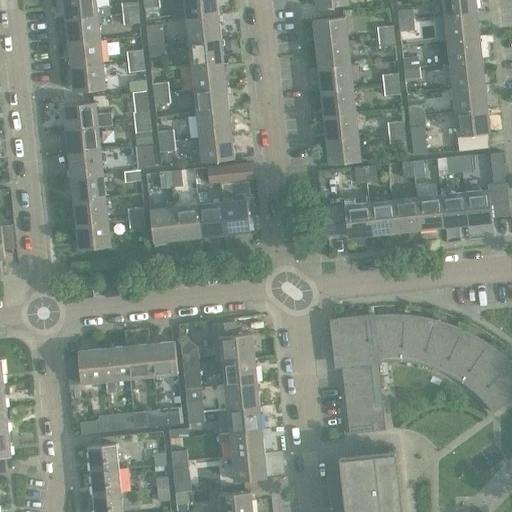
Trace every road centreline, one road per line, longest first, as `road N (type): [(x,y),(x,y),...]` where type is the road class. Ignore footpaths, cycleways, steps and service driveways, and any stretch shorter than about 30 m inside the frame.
road 1 (residential): [(42,310),(9,0)]
road 2 (residential): [(289,286),(258,0)]
road 3 (residential): [(289,286),(42,310)]
road 4 (residential): [(312,511),(289,286)]
road 5 (residential): [(511,267),(289,286)]
road 6 (residential): [(55,511),(42,310)]
